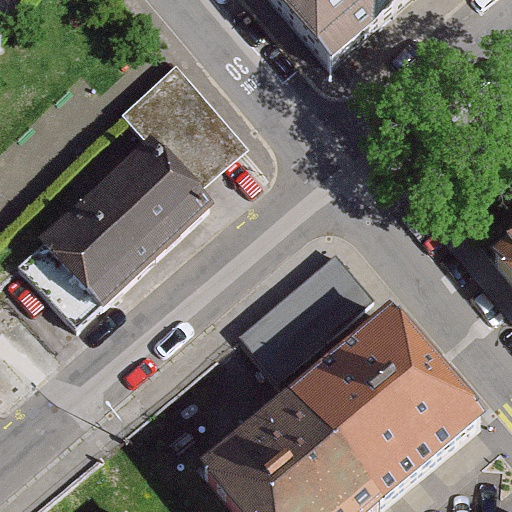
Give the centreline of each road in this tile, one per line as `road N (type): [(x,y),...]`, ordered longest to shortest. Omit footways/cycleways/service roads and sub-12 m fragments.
road 1 (unclassified): [(0,452),(335,168)]
road 2 (unclassified): [(335,168),(511,381)]
road 3 (unclassified): [(335,168),(511,17)]
road 4 (unclassified): [(187,0),(335,168)]
